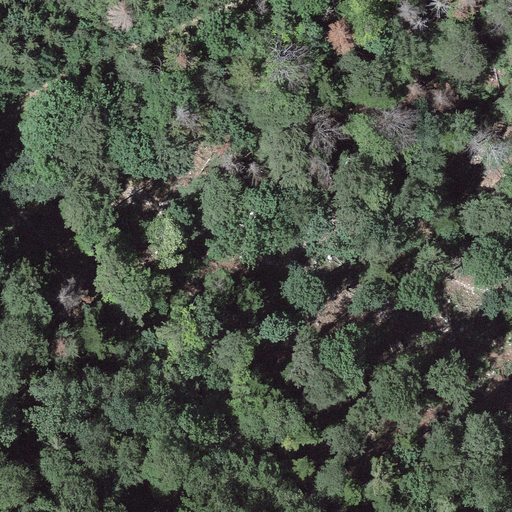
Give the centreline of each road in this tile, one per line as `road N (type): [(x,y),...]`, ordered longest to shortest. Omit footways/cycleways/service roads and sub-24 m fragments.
road 1 (track): [(335,511),(213,418),(116,302),(19,214),(0,178)]
road 2 (track): [(0,128),(53,87),(259,0)]
